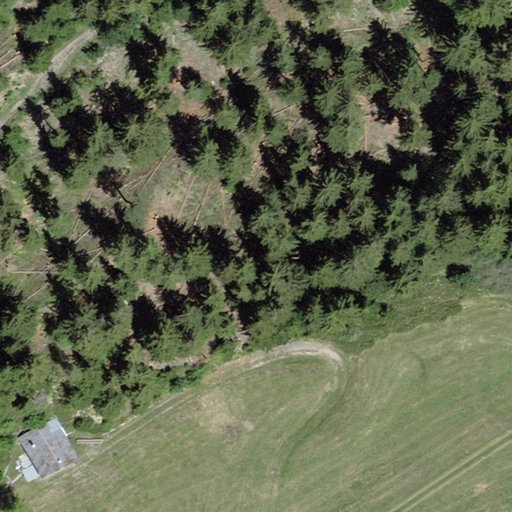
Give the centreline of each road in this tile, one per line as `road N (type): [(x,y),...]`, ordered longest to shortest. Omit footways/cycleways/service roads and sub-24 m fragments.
road 1 (track): [(85,450),(202,385),(268,358),(321,352),(336,359),(340,385),(277,463),(268,511)]
road 2 (track): [(395,511),(511,433)]
